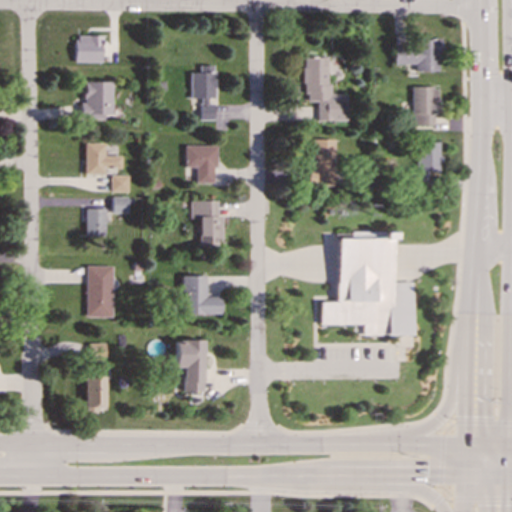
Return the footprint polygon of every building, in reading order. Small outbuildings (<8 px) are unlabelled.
[(73,62),(100,62),(100,35),(73,35),(73,62)] [(438,70),(438,41),(391,42),(392,64),(413,63),(413,71),(438,70)] [(345,121),(345,94),(326,93),(326,57),(302,57),(301,100),(315,100),(315,120),(345,121)] [(188,98),(196,98),(197,119),(211,119),(211,100),(212,100),(212,64),(196,64),(196,71),(187,72),(188,98)] [(110,81),(80,81),(79,118),(109,119),(110,81)] [(436,86),(409,87),(410,126),(432,125),(432,115),(436,115),(436,86)] [(332,138),(309,139),(310,190),(333,189),(332,138)] [(82,142),(82,173),(102,174),(102,168),(118,168),(119,155),(102,154),(102,142),(82,142)] [(437,142),(414,142),(415,171),(418,171),(418,180),(426,180),(425,172),(438,171),(437,142)] [(193,182),(212,183),(213,145),(182,144),(181,167),(193,167),(193,182)] [(108,174),(107,191),(125,192),(126,175),(108,174)] [(125,196),(108,197),(109,213),(125,213),(125,196)] [(196,246),(218,246),(218,215),(215,215),(214,200),(187,200),(187,218),(196,218),(196,246)] [(103,235),(103,207),(79,206),(78,221),(83,221),(82,235),(103,235)] [(334,238),(334,302),(318,302),(318,323),(361,323),(361,335),(410,334),(410,281),(390,281),(390,231),(380,232),(380,238),(334,238)] [(109,317),(109,266),(83,265),(83,316),(109,317)] [(218,296),(204,296),(203,275),(179,275),(180,314),(218,313),(218,296)] [(171,340),(172,366),(179,366),(180,391),(201,391),(200,339),(171,340)] [(103,359),(103,343),(81,343),(81,359),(103,359)] [(103,375),(83,375),(82,412),(94,412),(94,407),(103,407),(103,375)]
